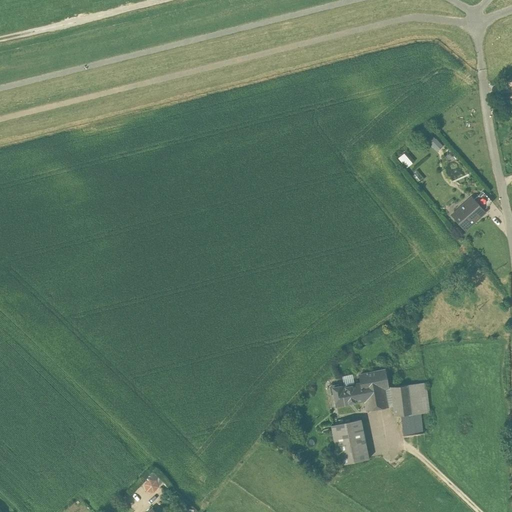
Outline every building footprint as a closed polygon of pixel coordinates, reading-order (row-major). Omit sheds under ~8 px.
[(437,151),(443,145),(433,135),(427,140),(437,151)] [(397,156),(406,167),(412,163),(403,152),(397,156)] [(492,202),(482,191),(473,199),(483,210),(492,202)] [(471,197),(451,215),(464,230),(484,212),(483,210),(473,199),(471,197)] [(385,370),(358,375),(360,383),(354,385),(344,387),(344,385),(332,388),(336,406),(364,400),(366,411),(388,407),(385,389),(389,388),(388,387),(385,370)] [(342,377),(344,385),(344,387),(354,385),(352,375),(342,377)] [(425,382),(408,385),(411,415),(420,413),(429,412),(425,382)] [(408,385),(391,387),(393,406),(394,416),(401,415),(411,415),(408,385)] [(391,387),(388,387),(389,388),(385,389),(388,407),(393,406),(391,387)] [(420,413),(411,415),(401,415),(403,436),(422,433),(420,413)] [(360,419),(331,425),(339,464),(368,458),(360,419)] [(155,480),(147,478),(142,484),(144,489),(146,491),(153,493),(158,486),(157,483),(155,480)]
